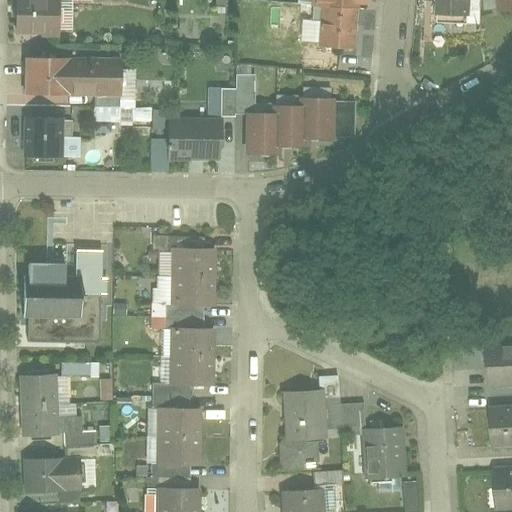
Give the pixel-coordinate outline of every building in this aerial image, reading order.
[(314,0),(314,2),(322,3),(322,9),(357,11),(357,1),(361,1),(361,0),(314,0)] [(474,23),(473,0),(438,0),(438,23),(474,23)] [(511,22),(511,0),(500,0),(501,23),(511,22)] [(14,40),(61,40),(61,4),(14,4),(14,40)] [(357,13),(322,9),(320,49),(354,51),(357,13)] [(117,100),(117,62),(24,62),(24,100),(117,100)] [(247,123),(245,155),(278,157),(278,141),(309,142),(310,137),(335,139),(336,121),(346,122),(347,101),(304,99),(303,115),(280,113),(279,125),(247,123)] [(220,149),(220,119),(162,118),(162,149),(220,149)] [(22,170),(60,170),(60,125),(22,125),(22,170)] [(213,254),(172,254),(172,396),(158,396),(158,511),(196,511),(197,489),(188,489),(188,469),(196,469),(196,416),(184,417),(184,396),(209,396),(209,343),(200,343),(200,316),(213,316),(213,254)] [(108,284),(28,284),(28,339),(108,339),(108,284)] [(59,363),(59,375),(96,376),(96,363),(59,363)] [(56,379),(26,381),(28,439),(59,438),(56,379)] [(363,435),(363,400),(292,400),(292,440),(286,440),(286,469),(326,469),(326,435),(363,435)] [(405,436),(364,437),(364,483),(405,483),(405,436)] [(73,464),(30,464),(30,492),(73,492),(73,464)] [(337,511),(337,479),(291,480),(291,511),(337,511)]
